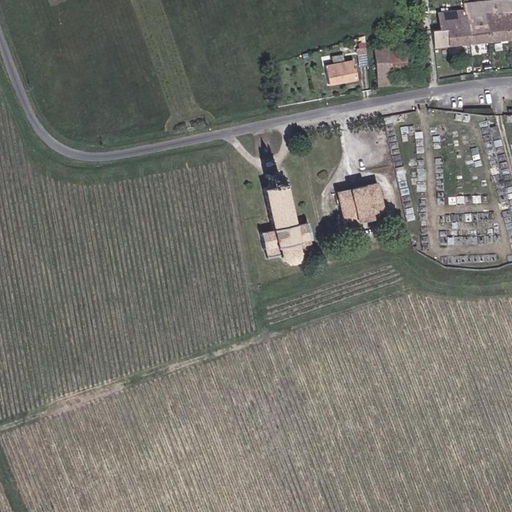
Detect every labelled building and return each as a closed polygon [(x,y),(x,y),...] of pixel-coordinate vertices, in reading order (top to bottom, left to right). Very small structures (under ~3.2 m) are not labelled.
[(511,0),(506,0),(469,6),(471,20),(473,46),(511,39),(511,0)] [(453,49),(473,46),(471,20),(468,20),(467,14),(442,18),(444,33),(450,32),(453,49)] [(401,55),(401,47),(380,48),(381,87),(397,86),(396,71),(410,70),(409,54),(401,55)] [(338,69),(347,67),(345,60),(336,63),(338,69)] [(347,67),(338,69),(329,71),(333,87),(361,79),(357,64),(347,67)] [(292,187),(287,189),(284,176),(272,179),(274,192),(268,193),(276,233),(262,236),(268,263),(282,259),(283,264),(285,266),(286,267),(289,269),(293,269),(297,268),(300,266),(303,260),(303,255),(316,252),(310,224),(300,226),(292,187)] [(339,193),(345,225),(383,217),(377,185),(339,193)]
